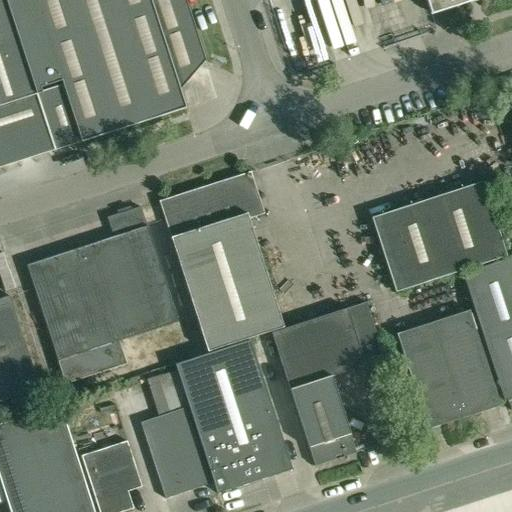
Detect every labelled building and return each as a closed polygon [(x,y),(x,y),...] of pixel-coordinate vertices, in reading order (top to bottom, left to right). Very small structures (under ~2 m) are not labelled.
[(0,0),(0,168),(185,109),(179,90),(205,61),(185,0),(0,0)] [(427,0),(432,14),(475,0),(427,0)] [(283,328),(283,326),(249,219),(264,215),(250,173),(159,202),(164,218),(207,352),(283,328)] [(396,292),(451,275),(507,257),(483,182),(371,218),(396,292)] [(179,322),(148,227),(147,224),(141,207),(107,218),(114,238),(87,246),(118,342),(179,322)] [(34,288),(58,362),(65,384),(126,365),(118,342),(87,246),(27,266),(34,288)] [(511,257),(462,274),(474,309),(504,402),(508,401),(511,411),(511,410),(511,257)] [(0,401),(39,389),(9,296),(0,299),(0,401)] [(384,360),(376,333),(366,303),(313,320),(332,377),(384,360)] [(427,430),(483,412),(500,407),(469,311),(396,334),(427,430)] [(356,452),(332,377),(313,320),(271,334),(313,463),(314,466),(356,453),(356,452)] [(291,470),(273,414),(249,341),(175,365),(217,494),(291,470)] [(165,499),(190,491),(213,483),(217,494),(175,365),(174,366),(174,368),(161,372),(174,412),(140,423),(159,481),(165,499)] [(93,511),(59,406),(0,425),(0,480),(10,511),(93,511)] [(81,457),(98,511),(124,511),(133,509),(128,492),(142,488),(127,442),(81,457)]
